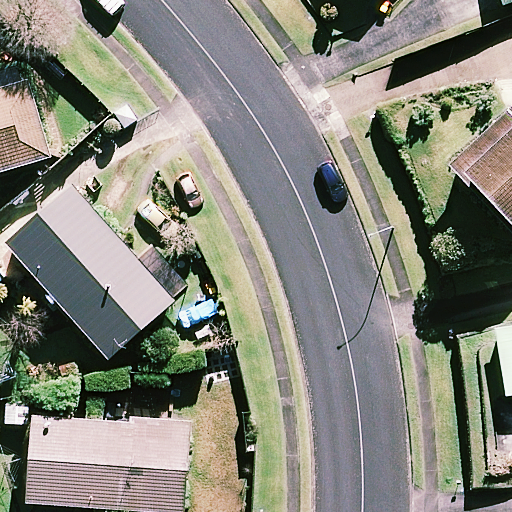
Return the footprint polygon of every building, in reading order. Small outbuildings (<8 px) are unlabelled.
[(0,175),(54,159),(31,84),(0,93),(0,175)] [(511,114),(458,164),(511,222),(511,114)] [(176,305),(77,191),(13,247),(112,361),(176,305)] [(0,289),(11,280),(0,267),(0,289)] [(511,396),(511,329),(500,332),(510,396),(511,396)] [(136,511),(188,511),(194,428),(40,419),(35,506),(136,511)]
